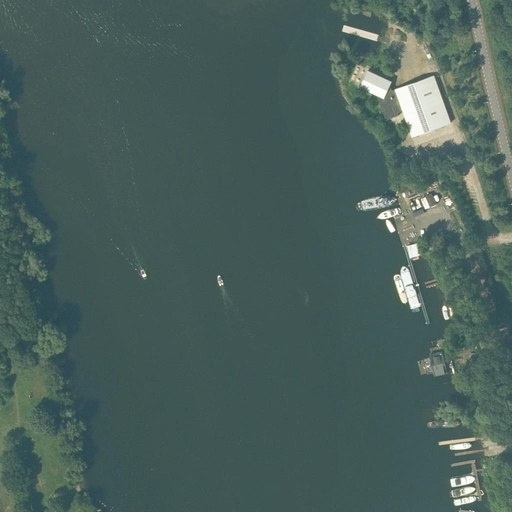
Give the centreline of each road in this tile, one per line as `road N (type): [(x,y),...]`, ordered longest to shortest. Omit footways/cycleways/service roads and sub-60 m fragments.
road 1 (unclassified): [(511,171),(472,0)]
road 2 (unknown): [(511,235),(488,215),(471,166),(431,142)]
